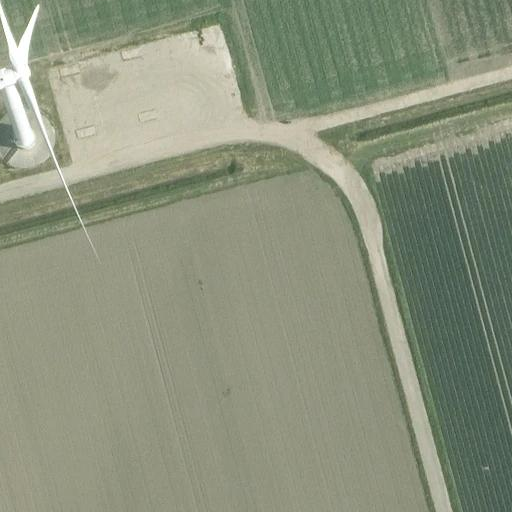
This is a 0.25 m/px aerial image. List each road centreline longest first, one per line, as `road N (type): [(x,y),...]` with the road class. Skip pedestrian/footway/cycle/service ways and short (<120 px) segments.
road 1 (track): [(511,74),(285,135),(238,134),(0,197)]
road 2 (track): [(285,135),(358,205),(443,511)]
